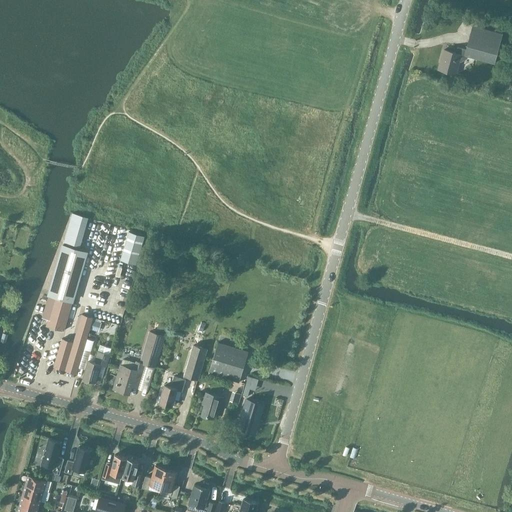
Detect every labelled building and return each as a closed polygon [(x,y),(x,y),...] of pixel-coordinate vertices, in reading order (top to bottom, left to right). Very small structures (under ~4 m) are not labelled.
[(480,34),(470,32),(466,49),(457,47),(456,53),(443,49),(438,70),(456,74),(459,61),(461,62),(467,58),(468,57),(477,59),(477,61),(478,63),(489,66),(492,65),(492,63),(494,64),(503,34),(481,28),(480,34)] [(145,237),(129,232),(120,260),(137,265),(145,237)] [(48,296),(74,303),(89,252),(62,245),(48,296)] [(63,331),(66,320),(74,303),(48,296),(42,318),(48,319),(46,325),(63,331)] [(93,321),(93,320),(94,317),(81,314),(73,342),(62,338),(54,367),(77,374),(90,330),(93,321)] [(93,321),(90,330),(98,332),(101,323),(93,321)] [(159,321),(157,328),(165,330),(167,324),(159,321)] [(156,368),(165,336),(149,331),(140,362),(136,361),(134,368),(121,365),(114,389),(130,394),(133,382),(139,384),(144,364),(156,368)] [(239,382),(248,351),(218,342),(209,373),(239,382)] [(89,361),(83,378),(85,378),(84,381),(94,384),(95,382),(96,382),(101,365),(105,366),(107,367),(110,354),(111,348),(100,345),(98,351),(95,363),(89,361)] [(198,381),(207,349),(193,345),(184,376),(198,381)] [(182,392),(186,380),(174,377),(171,388),(165,386),(160,403),(172,407),(177,390),(182,392)] [(221,405),(223,398),(206,393),(203,404),(205,404),(202,416),(208,418),(209,417),(215,419),(219,405),(221,405)] [(245,399),(237,427),(254,432),(258,419),(261,420),(262,419),(258,419),(261,408),(244,404),(246,399),(245,399)] [(59,475),(64,459),(57,457),(61,442),(48,439),(41,464),(54,467),(52,473),(59,475)] [(74,462),(68,460),(65,473),(72,475),(73,469),(85,472),(91,450),(78,447),(74,462)] [(102,476),(102,479),(120,484),(122,476),(127,458),(115,454),(112,466),(106,464),(102,476)] [(127,458),(122,476),(134,480),(132,485),(138,487),(142,474),(136,473),(139,461),(127,458)] [(160,487),(166,469),(155,466),(151,478),(145,476),(142,488),(148,490),(150,484),(160,487)] [(166,469),(160,487),(159,492),(171,496),(170,497),(177,498),(180,486),(174,485),(178,472),(166,469)] [(25,485),(44,490),(47,480),(28,475),(25,485)] [(41,501),(44,490),(25,485),(22,495),(41,501)] [(214,511),(217,504),(206,501),(209,489),(195,485),(189,504),(207,509),(206,511),(214,511)] [(38,511),(41,501),(22,495),(19,506),(38,511)] [(123,511),(126,505),(115,502),(107,499),(99,497),(95,511),(91,510),(90,511),(123,511)] [(243,499),(239,511),(256,511),(257,510),(255,509),(257,503),(243,499)] [(224,511),(227,505),(219,502),(216,511),(224,511)]
